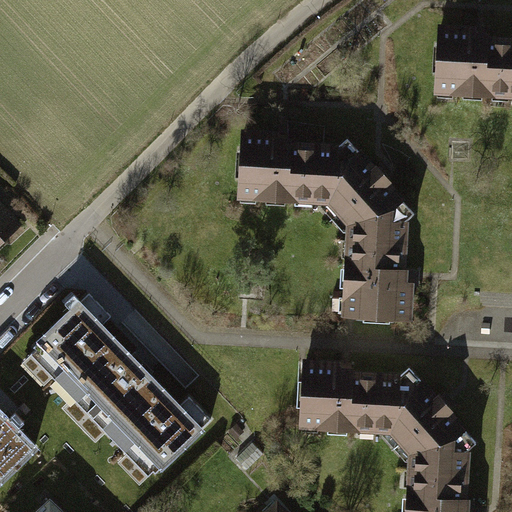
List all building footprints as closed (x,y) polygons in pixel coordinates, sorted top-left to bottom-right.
[(486,114),(489,54),(469,55),(470,44),(434,42),(430,113),(486,114)] [(511,54),(489,54),(486,114),(511,114),(511,54)] [(299,213),(303,153),(276,153),(276,142),(241,141),(236,211),(299,213)] [(345,276),(404,278),(410,221),(347,153),(303,153),(299,213),(327,214),(349,242),(345,276)] [(0,253),(23,231),(0,207),(0,253)] [(404,278),(345,276),(340,334),(407,335),(412,292),(403,292),(404,278)] [(113,316),(88,290),(34,342),(63,372),(58,377),(128,448),(133,443),(162,473),(216,421),(190,395),(183,402),(105,323),(113,316)] [(364,444),(367,384),(338,382),(339,373),(303,371),(299,441),(364,444)] [(406,496),(465,499),(471,453),(479,446),(415,378),(407,385),(367,384),(364,444),(388,446),(409,474),(406,496)] [(0,485),(41,447),(0,404),(0,485)] [(464,511),(465,499),(406,496),(405,511),(464,511)] [(57,511),(45,498),(31,511),(57,511)] [(287,511),(278,503),(268,511),(287,511)]
